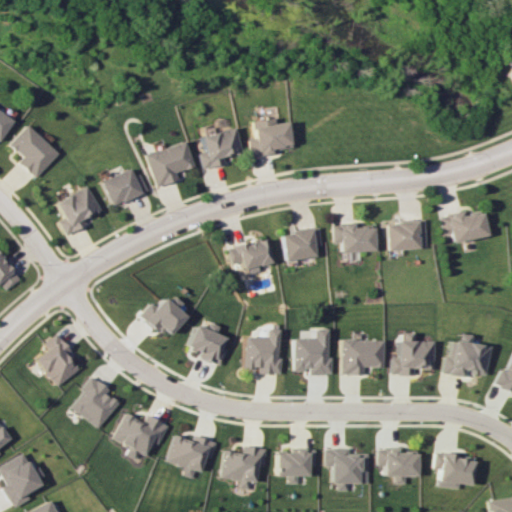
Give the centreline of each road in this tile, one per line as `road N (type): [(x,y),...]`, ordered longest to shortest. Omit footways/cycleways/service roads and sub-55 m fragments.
road 1 (residential): [(511,150),(464,171),(204,213),(145,236),(65,284),(0,340)]
road 2 (residential): [(65,284),(125,355),(208,400),(265,410),(449,411),(501,428)]
